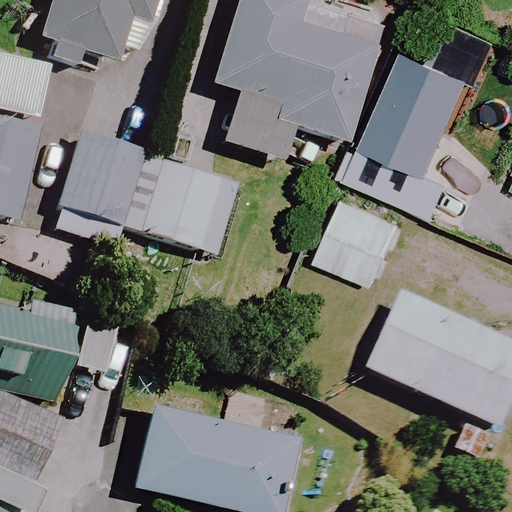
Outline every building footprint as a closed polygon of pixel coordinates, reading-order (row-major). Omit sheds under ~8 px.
[(44,0),(29,48),(48,55),(44,67),(74,78),(79,65),(109,75),(115,58),(131,63),(152,0),(44,0)] [(296,4),(283,0),(230,0),(204,90),(230,98),(215,148),(276,166),(285,134),(339,150),(369,47),(290,24),(296,4)] [(42,73),(0,62),(0,116),(29,123),(42,73)] [(435,141),(378,118),(351,187),(408,210),(435,141)] [(0,218),(11,221),(34,130),(0,121),(0,218)] [(230,192),(70,141),(47,212),(207,263),(230,192)] [(485,177),(452,156),(428,194),(461,214),(485,177)] [(398,223),(353,207),(341,242),(385,258),(398,223)] [(0,397),(48,409),(69,319),(0,303),(0,304),(0,397)] [(511,357),(391,305),(358,381),(465,427),(450,463),(478,475),(511,395),(511,357)] [(108,320),(83,314),(67,386),(92,392),(108,320)] [(0,511),(23,511),(32,484),(60,422),(0,401),(0,511)] [(272,511),(288,450),(143,414),(123,494),(198,511),(272,511)]
